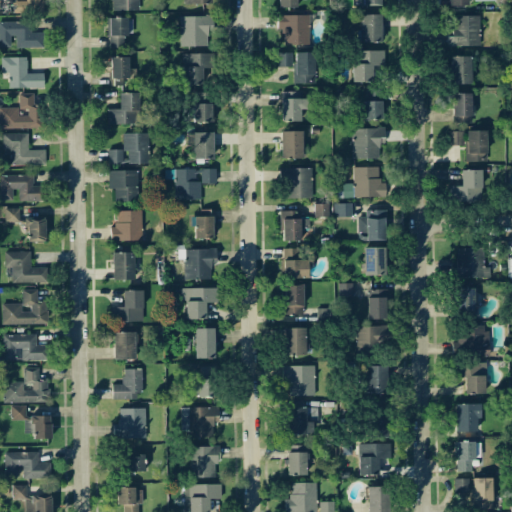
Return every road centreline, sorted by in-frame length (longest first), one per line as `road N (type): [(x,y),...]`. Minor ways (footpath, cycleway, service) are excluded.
road 1 (residential): [(242,0),(252,511)]
road 2 (residential): [(74,0),(82,511)]
road 3 (residential): [(414,0),(420,511)]
